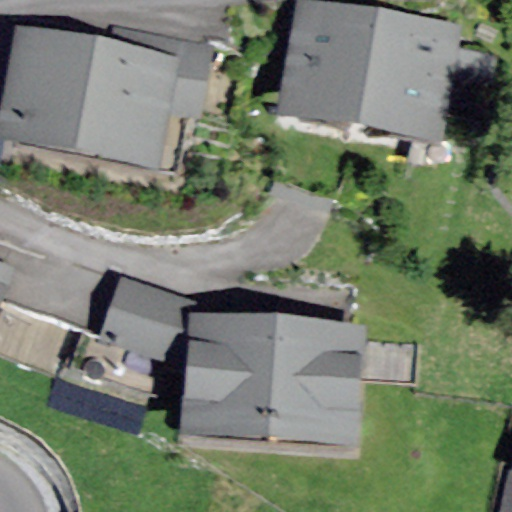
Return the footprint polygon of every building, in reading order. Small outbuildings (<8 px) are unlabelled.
[(453,34),(302,11),(284,126),(435,149),(453,34)] [(20,38),(1,152),(155,178),(165,117),(195,122),(207,49),(111,33),(108,53),(20,38)] [(0,310),(10,278),(0,274),(0,310)] [(192,370),(194,330),(218,331),(222,323),(124,287),(106,339),(192,370)] [(350,454),(356,338),(218,331),(194,330),(192,370),(191,379),(188,445),(350,454)]
